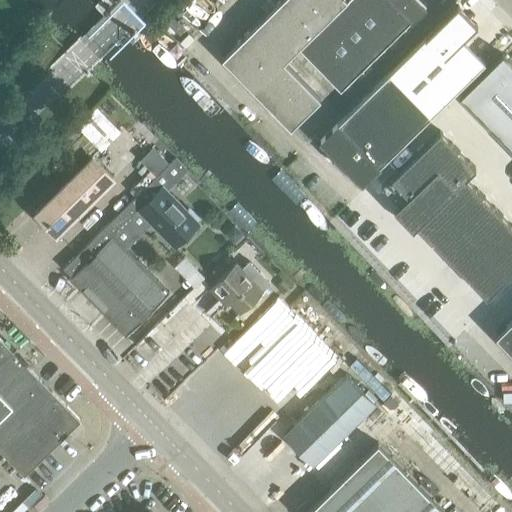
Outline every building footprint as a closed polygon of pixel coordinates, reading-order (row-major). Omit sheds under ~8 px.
[(279,0),(222,56),(291,126),(320,97),(284,59),(298,45),(338,6),(344,0),(279,0)] [(344,0),(338,6),(298,45),(340,88),(426,4),(421,0),(344,0)] [(443,18),(320,139),(335,154),(332,157),(344,169),(347,166),(362,181),(485,61),(462,38),(477,23),(458,3),(443,18)] [(511,61),(503,52),(460,94),(511,147),(511,61)] [(440,129),(410,157),(428,176),(457,148),(440,129)] [(152,146),(139,159),(156,176),(169,163),(152,146)] [(457,148),(428,176),(446,194),(465,175),(475,166),(457,148)] [(57,233),(114,177),(92,154),(34,210),(57,233)] [(410,157),(381,186),(398,203),(399,204),(428,176),(410,157)] [(156,176),(64,266),(72,274),(69,277),(126,335),(169,291),(114,236),(139,211),(175,248),(200,222),(166,187),(184,169),(174,158),(169,163),(156,176)] [(446,194),(441,199),(458,217),(483,193),(465,175),(446,194)] [(398,203),(393,208),(413,227),(417,223),(416,223),(441,199),(446,194),(428,176),(399,204),(398,203)] [(483,193),(458,217),(476,235),(500,212),(483,193)] [(441,199),(416,223),(417,223),(434,241),(458,217),(441,199)] [(511,223),(500,212),(476,235),(493,253),(511,235),(511,223)] [(458,217),(434,241),(451,259),(476,235),(458,217)] [(235,220),(224,230),(233,239),(244,229),(235,220)] [(476,235),(451,259),(469,277),(493,253),(476,235)] [(511,235),(493,253),(511,271),(511,270),(511,235)] [(493,253),(469,277),(486,295),(511,271),(493,253)] [(243,266),(237,260),(209,287),(220,298),(225,294),(239,310),(263,287),(248,272),(251,267),(246,262),(243,266)] [(511,318),(497,333),(511,348),(511,318)] [(0,448),(24,474),(80,420),(0,338),(0,448)] [(313,464),(375,401),(347,372),(284,433),(313,464)] [(447,511),(378,441),(304,511),(447,511)]
